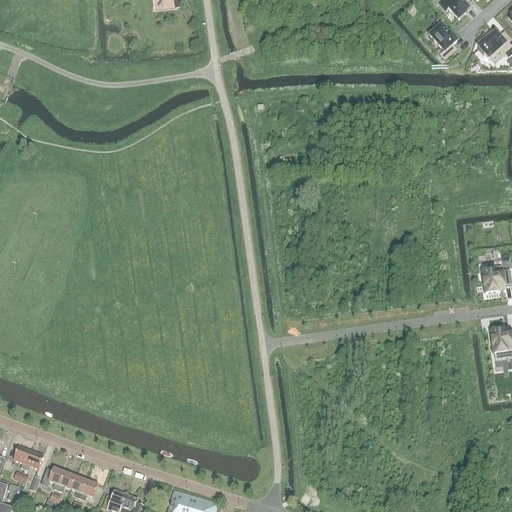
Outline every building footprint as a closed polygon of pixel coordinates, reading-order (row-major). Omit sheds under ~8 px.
[(443,4),(440,6),(446,13),(448,10),(458,21),(466,15),(465,14),(469,10),(465,6),(470,2),(468,0),(444,0),(442,3),(443,4)] [(441,27),(430,37),(444,53),(439,57),(444,63),(456,52),(452,47),(456,43),(450,35),(449,36),(441,27)] [(485,41),(478,48),(479,50),(478,51),(482,56),(484,55),(489,60),(490,59),(500,50),(505,56),(508,60),(511,56),(511,43),(504,34),(499,39),(495,34),(486,42),(485,41)] [(495,65),(505,56),(500,50),(490,59),(495,65)] [(502,269),(482,271),(485,295),(498,293),(498,291),(505,290),(504,287),(511,286),(509,272),(502,273),(502,269)] [(503,330),(490,331),(494,355),(506,353),(506,351),(511,349),(511,333),(510,331),(503,332),(503,330)] [(24,471),(31,453),(18,448),(13,462),(22,465),(20,470),(24,471)] [(31,453),(24,471),(28,473),(30,468),(38,472),(44,458),(31,453)] [(61,489),(68,471),(57,467),(50,485),(61,489)] [(71,493),(78,475),(68,471),(61,489),(71,493)] [(16,474),(14,481),(20,483),(23,476),(17,474),(16,474)] [(82,497),(89,479),(78,475),(71,493),(82,497)] [(19,488),(17,493),(20,494),(23,492),(24,490),(26,485),(26,486),(29,478),(23,476),(20,483),(18,487),(18,488),(19,488)] [(35,494),(40,480),(35,478),(30,492),(35,494)] [(93,502),(100,483),(89,479),(82,497),(93,502)] [(0,511),(11,511),(13,509),(2,506),(8,487),(0,484),(0,511)] [(10,493),(7,501),(14,504),(17,495),(17,493),(19,488),(18,488),(10,486),(8,492),(10,493)] [(120,511),(121,510),(126,497),(114,493),(112,499),(107,497),(102,510),(106,511),(120,511)] [(220,511),(221,511),(217,510),(218,506),(174,493),(168,511),(220,511)] [(144,511),(146,510),(136,506),(138,502),(126,497),(121,510),(120,511),(144,511)]
